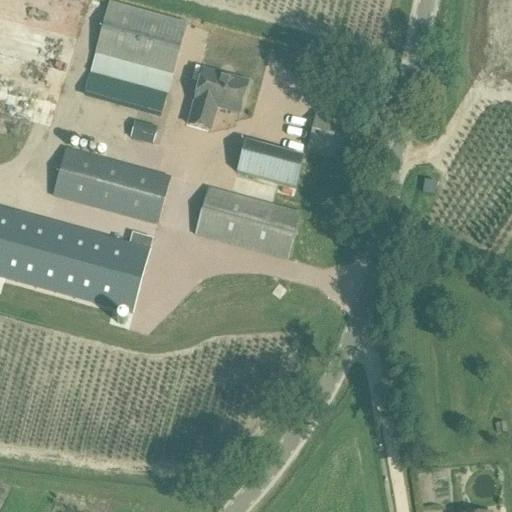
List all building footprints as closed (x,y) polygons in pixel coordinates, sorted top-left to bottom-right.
[(111,3),(90,76),(168,98),(189,26),(111,3)] [(205,72),(190,126),(212,133),(218,110),(241,116),(250,85),(205,72)] [(135,126),(130,142),(153,148),(157,132),(135,126)] [(246,145),(237,175),(297,191),(305,160),(246,145)] [(66,154),(54,200),(157,228),(170,182),(66,154)] [(422,193),(434,195),(436,181),(425,179),(422,193)] [(209,189),(195,239),(289,265),(303,216),(209,189)] [(131,249),(0,213),(0,280),(101,308),(133,317),(154,242),(134,237),(131,249)]
